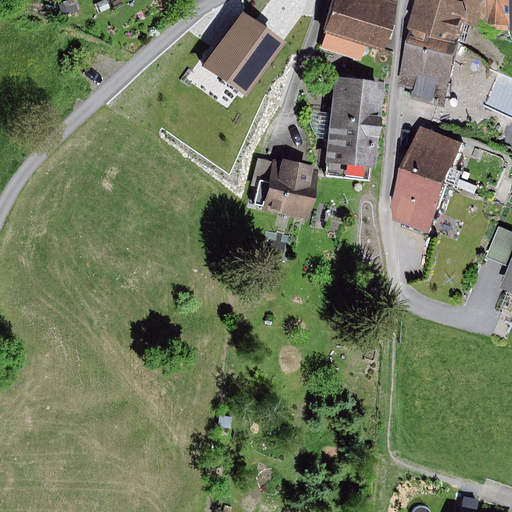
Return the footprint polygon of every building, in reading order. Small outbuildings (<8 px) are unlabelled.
[(313,14),(283,0),(252,0),(238,29),(253,36),(251,40),(265,47),(260,56),(287,68),(313,14)] [(394,4),(381,0),(332,0),(322,32),(325,33),(320,48),(359,60),(364,45),(379,50),(394,4)] [(424,0),(414,30),(418,31),(433,35),(468,45),(473,25),(491,29),(493,0),(424,0)] [(511,0),(493,0),(491,29),(511,30),(511,0)] [(245,42),(209,18),(171,74),(207,98),(245,42)] [(433,35),(418,31),(404,86),(419,90),(416,100),(449,108),(468,45),(433,35)] [(381,83),(333,77),(328,118),(376,124),(381,83)] [(511,87),(501,119),(511,122),(511,87)] [(325,140),(328,118),(310,116),(308,125),(316,139),(325,140)] [(376,124),(328,118),(325,140),(323,162),(326,163),(324,176),(366,181),(367,168),(371,168),(376,124)] [(425,128),(411,168),(455,184),(469,144),(425,128)] [(266,184),(271,161),(256,157),(251,181),(258,182),(266,184)] [(317,168),(272,158),(271,161),(266,184),(258,182),(253,205),(262,207),(261,211),(305,220),(317,168)] [(455,184),(411,168),(401,192),(396,208),(399,222),(434,234),(455,184)] [(511,266),(511,230),(501,227),(489,258),(511,266)]
